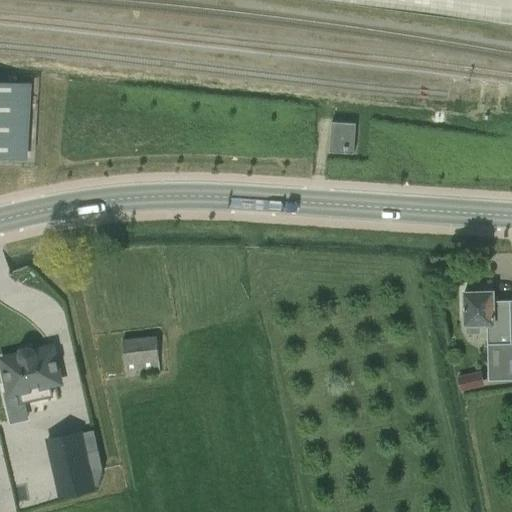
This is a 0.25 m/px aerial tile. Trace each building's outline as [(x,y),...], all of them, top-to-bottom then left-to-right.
[(0,156),(17,158),(21,83),(0,82),(0,156)] [(353,153),(354,140),(355,123),(331,122),(329,151),(353,153)] [(463,292),(464,325),(487,324),(488,380),(511,379),(511,300),(493,301),(492,291),(463,292)] [(156,336),(122,339),(125,378),(161,374),(156,336)] [(11,386),(0,388),(0,408),(0,409),(55,397),(52,386),(62,383),(55,351),(6,361),(6,365),(4,366),(8,382),(10,382),(11,386)] [(458,378),(461,392),(470,390),(467,376),(458,378)] [(91,415),(58,423),(71,477),(103,470),(91,415)]
